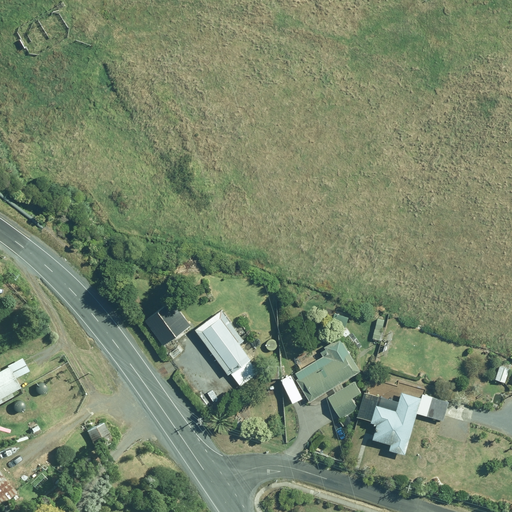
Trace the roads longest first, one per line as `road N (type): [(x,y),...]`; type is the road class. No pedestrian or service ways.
road 1 (secondary): [(0,230),(91,314),(215,486)]
road 2 (unclassified): [(215,486),(247,470),(286,466),(428,511)]
